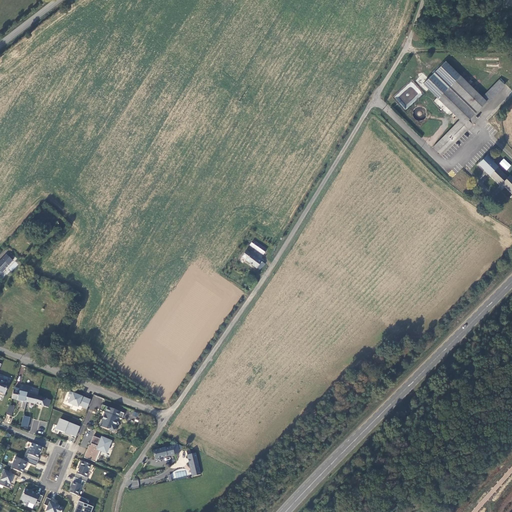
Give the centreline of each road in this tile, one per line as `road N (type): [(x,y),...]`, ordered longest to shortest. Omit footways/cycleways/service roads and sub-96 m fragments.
road 1 (unclassified): [(165,416),(265,275),(409,44),(423,0)]
road 2 (primary): [(511,282),(287,511)]
road 3 (unknown): [(375,98),(430,155),(451,160),(503,91)]
road 4 (residential): [(0,348),(165,416)]
